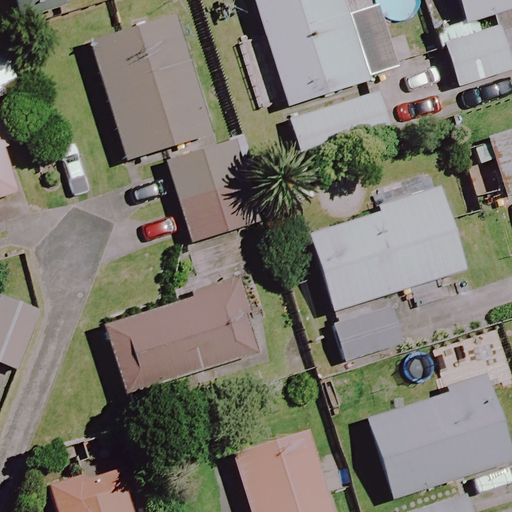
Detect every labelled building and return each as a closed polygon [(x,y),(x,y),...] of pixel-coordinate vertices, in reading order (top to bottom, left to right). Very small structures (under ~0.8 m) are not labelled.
[(8,0),(16,21),(62,5),(60,0),(8,0)] [(343,16),(338,0),(249,0),(283,110),(396,75),(375,7),(343,16)] [(511,0),(452,0),(460,25),(433,33),(452,94),(511,75),(511,0)] [(207,138),(171,24),(87,50),(123,164),(207,138)] [(388,138),(376,98),(285,126),(298,166),(388,138)] [(511,134),(485,143),(502,201),(511,197),(511,134)] [(0,199),(16,193),(0,146),(0,199)] [(256,227),(231,146),(165,166),(190,248),(256,227)] [(462,275),(438,193),(370,213),(372,219),(304,239),(327,316),(462,275)] [(257,358),(234,284),(185,299),(187,305),(100,331),(121,399),(257,358)] [(398,348),(387,312),(329,329),(339,365),(398,348)] [(0,369),(13,375),(29,337),(0,324),(0,369)] [(508,467),(483,386),(362,422),(387,503),(508,467)] [(328,511),(306,435),(230,458),(246,511),(328,511)] [(126,511),(112,470),(48,491),(54,511),(126,511)] [(466,511),(463,500),(419,511),(466,511)]
